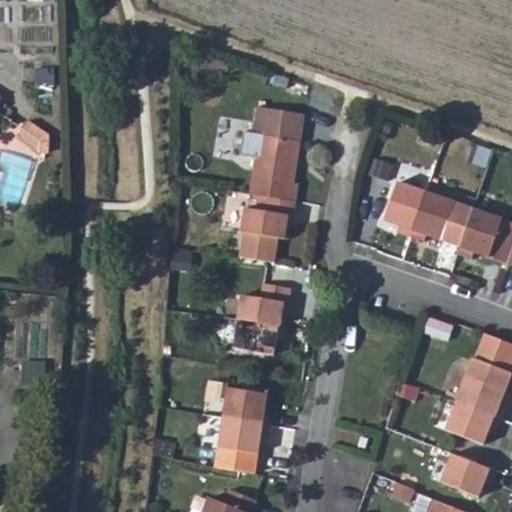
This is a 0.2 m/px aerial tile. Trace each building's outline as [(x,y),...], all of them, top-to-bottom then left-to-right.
[(0,118),(12,101),(0,92),(0,118)] [(255,157),(248,195),(271,199),(295,203),(299,203),(303,180),(296,179),(305,112),(258,105),(254,133),(245,131),(240,155),(255,157)] [(478,153),(494,159),(502,138),(486,132),(478,153)] [(404,221),(414,226),(432,180),(404,168),(389,206),(406,214),(404,221)] [(432,180),(414,226),(427,233),(432,225),(463,238),(478,198),(432,180)] [(463,238),(461,243),(473,247),(475,240),(511,254),(511,250),(511,211),(478,198),(463,238)] [(295,203),(271,199),(269,212),(249,209),(246,234),(249,235),(246,260),(280,264),(284,239),(289,240),(295,203)] [(240,299),(237,320),(284,328),(287,310),(291,310),(294,293),(261,288),(259,302),(240,299)] [(284,328),(237,320),(234,352),(270,357),(273,340),(286,341),(288,329),(284,328)] [(464,393),(511,413),(511,397),(507,395),(511,380),(511,363),(480,350),(464,393)] [(227,388),(222,419),(269,427),(272,413),(262,411),(263,394),(227,388)] [(507,427),(511,413),(464,393),(453,424),(492,439),(500,424),(507,427)] [(269,427),(222,419),(218,449),(253,454),(256,439),(267,440),(269,427)] [(501,477),(506,464),(463,446),(456,465),(452,475),(487,489),(493,474),(501,477)] [(420,483),(402,476),(397,490),(415,496),(420,483)] [(213,494),(205,511),(257,511),(261,503),(232,491),(227,500),(213,494)] [(481,511),(483,509),(442,492),(433,511),(481,511)]
